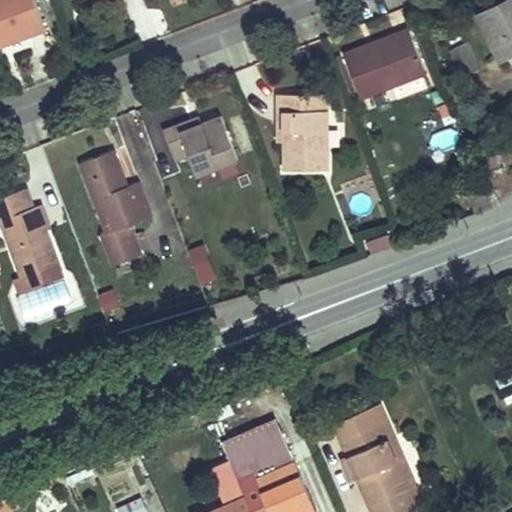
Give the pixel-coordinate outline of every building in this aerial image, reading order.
[(0,0),(0,40),(8,37),(10,44),(46,31),(33,0),(0,0)] [(511,0),(499,0),(473,13),(498,62),(511,54),(511,0)] [(367,53),(365,48),(343,56),(360,99),(424,74),(406,29),(389,35),(390,38),(392,43),(367,53)] [(0,40),(0,48),(10,44),(8,37),(0,40)] [(365,48),(367,53),(392,43),(390,38),(365,48)] [(468,41),(450,50),(460,73),(479,64),(468,41)] [(398,101),(427,88),(423,78),(394,91),(398,101)] [(276,92),(276,109),(283,110),(283,139),(283,171),(328,171),(328,92),(276,92)] [(181,129),(179,122),(162,128),(175,161),(188,156),(195,177),(238,161),(220,115),(201,122),(181,129)] [(179,122),(181,129),(201,122),(198,115),(179,122)] [(432,134),(435,151),(459,146),(456,130),(432,134)] [(115,149),(78,163),(105,233),(99,235),(111,266),(142,254),(131,224),(153,216),(140,181),(128,185),(115,149)] [(27,187),(0,197),(0,224),(19,277),(32,272),(37,286),(64,276),(47,230),(38,205),(34,206),(27,187)] [(38,205),(47,230),(51,228),(42,204),(38,205)] [(395,245),(391,233),(364,243),(368,254),(395,245)] [(204,244),(187,251),(201,285),(217,279),(204,244)] [(37,286),(32,272),(19,277),(13,279),(18,293),(37,286)] [(120,307),(113,289),(98,294),(105,313),(120,307)] [(108,334),(104,322),(90,326),(93,338),(108,334)] [(344,433),(350,448),(360,470),(378,511),(389,511),(404,506),(398,492),(412,486),(390,434),(397,431),(390,413),(344,433)] [(426,497),(397,431),(390,434),(412,486),(398,492),(404,506),(426,497)] [(360,470),(350,448),(346,449),(355,472),(360,470)] [(0,504),(25,494),(21,483),(0,491),(0,504)] [(238,501),(212,511),(258,511),(257,508),(247,487),(233,492),(238,501)] [(257,508),(258,511),(326,511),(316,487),(279,504),(277,499),(257,508)]
